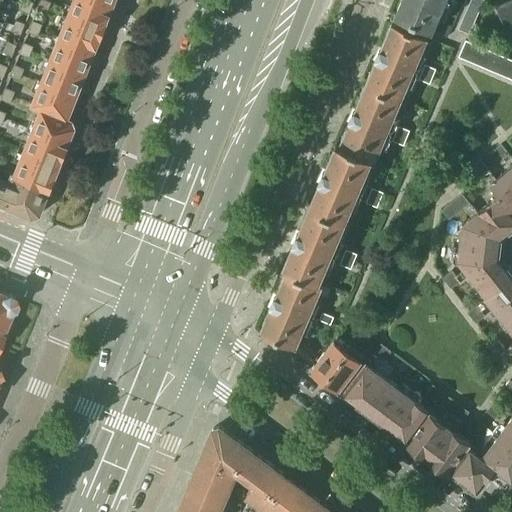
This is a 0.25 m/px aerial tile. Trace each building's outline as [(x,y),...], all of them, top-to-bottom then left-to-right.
[(34,1),(30,0),(23,0),(20,9),(29,13),(34,1)] [(51,1),(47,0),(41,0),(38,9),(47,13),(51,1)] [(62,9),(61,12),(103,29),(112,6),(97,0),(72,0),(68,11),(62,9)] [(444,0),(400,0),(394,15),(431,30),(444,0)] [(470,0),(458,28),(469,33),(483,0),(470,0)] [(94,51),(103,29),(61,12),(57,21),(63,23),(59,33),(53,31),(52,34),(94,51)] [(25,23),(16,19),(12,30),(21,34),(25,23)] [(42,23),(33,20),(29,32),(37,35),(42,23)] [(376,57),(365,83),(400,98),(426,36),(391,21),(380,46),(378,45),(374,56),(376,57)] [(45,53),(43,57),(85,74),(94,51),(52,34),(49,43),(54,45),(50,55),(45,53)] [(511,59),(466,39),(459,56),(511,78),(511,59)] [(16,44),(8,41),(3,52),(12,55),(16,44)] [(34,45),(25,42),(20,53),(29,57),(34,45)] [(76,96),(85,74),(43,57),(40,66),(45,68),(41,78),(35,75),(34,80),(76,96)] [(25,68),(16,64),(11,75),(21,79),(25,68)] [(439,70),(427,65),(421,79),(432,84),(439,70)] [(36,90),(30,104),(70,118),(69,114),(76,96),(34,80),(31,87),(36,90)] [(350,119),(340,144),(371,159),(375,160),(400,98),(365,83),(355,108),(353,107),(349,118),(350,119)] [(15,91),(7,87),(2,99),(10,102),(15,91)] [(31,128),(63,141),(71,121),(70,118),(30,104),(30,105),(39,109),(35,117),(30,115),(26,126),(31,128)] [(413,131),(401,126),(395,141),(406,146),(413,131)] [(54,164),(63,141),(31,128),(26,140),(21,137),(16,149),(54,164)] [(371,159),(340,144),(336,142),(325,168),(324,168),(319,179),(321,179),(309,207),(345,221),(371,159)] [(511,157),(502,144),(497,148),(511,166),(511,157)] [(489,181),(498,193),(511,209),(511,166),(497,148),(495,149),(509,166),(496,176),(483,159),(471,168),(478,178),(483,174),(489,181)] [(18,160),(13,172),(23,176),(45,186),(54,164),(16,149),(13,158),(18,160)] [(7,186),(0,182),(0,203),(11,207),(23,176),(13,172),(11,171),(7,181),(8,181),(7,186)] [(45,186),(23,176),(11,207),(30,215),(36,209),(45,186)] [(384,191),(373,186),(367,201),(378,206),(384,191)] [(511,228),(511,209),(498,193),(477,209),(464,192),(442,209),(450,218),(464,207),(471,215),(461,222),(503,236),(511,228)] [(284,267),(288,269),(319,282),(345,221),(309,207),(300,230),(298,229),(294,241),(295,241),(284,267)] [(461,222),(457,258),(500,252),(503,236),(461,222)] [(358,252),(346,247),(340,262),(351,267),(358,252)] [(469,274),(486,296),(511,274),(511,267),(500,252),(457,258),(464,267),(456,274),(452,269),(444,275),(453,287),(469,274)] [(322,283),(319,282),(288,269),(278,294),(276,293),(272,304),(273,305),(262,331),(294,345),(293,349),(310,362),(318,350),(300,337),(322,283)] [(501,317),(511,308),(511,274),(486,296),(485,296),(468,310),(477,321),(486,314),(482,309),(489,302),(501,317)] [(0,316),(6,319),(10,309),(14,308),(17,302),(14,295),(7,292),(6,294),(0,291),(0,316)] [(511,308),(501,317),(511,330),(511,308)] [(335,317),(323,312),(320,319),(332,324),(335,317)] [(371,332),(362,343),(369,348),(378,337),(371,332)] [(334,338),(314,365),(311,369),(338,389),(361,358),(334,338)] [(494,343),(501,352),(505,349),(499,340),(494,343)] [(392,350),(381,342),(375,350),(386,359),(392,350)] [(343,392),(365,408),(388,377),(372,365),(379,355),(374,351),(343,392)] [(365,408),(385,424),(408,393),(388,377),(365,408)] [(444,391),(433,384),(426,393),(437,401),(444,391)] [(385,424),(405,439),(427,410),(429,408),(408,393),(385,424)] [(496,418),(505,407),(495,399),(486,410),(496,418)] [(444,423),(427,410),(405,439),(406,439),(404,441),(425,457),(464,407),(459,403),(444,423)] [(447,474),(450,470),(469,446),(471,443),(455,431),(470,411),(464,407),(425,457),(447,474)] [(511,413),(497,433),(511,445),(511,413)] [(177,511),(217,511),(234,469),(250,447),(221,425),(214,427),(177,511)] [(511,445),(497,433),(480,455),(495,466),(511,478),(511,445)] [(495,466),(480,455),(469,446),(450,470),(477,491),(495,466)] [(272,464),(250,447),(234,469),(253,483),(244,494),(248,497),(272,464)] [(272,464),(248,497),(268,511),(270,511),(294,480),(272,464)] [(303,511),(315,497),(294,480),(270,511),(303,511)] [(335,511),(315,497),(303,511),(335,511)]
